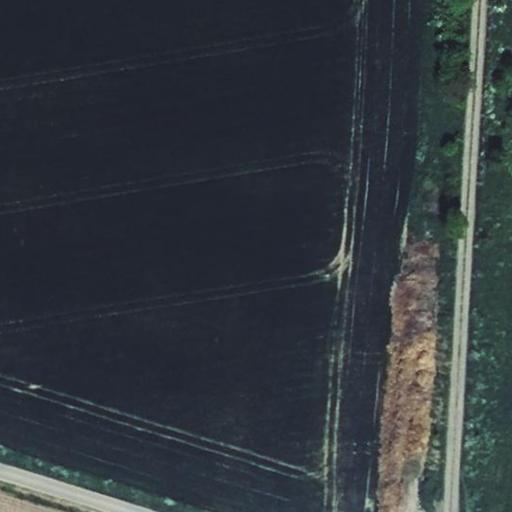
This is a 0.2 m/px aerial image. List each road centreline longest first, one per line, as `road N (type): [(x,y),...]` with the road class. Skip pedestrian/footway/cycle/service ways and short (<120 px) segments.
road 1 (track): [(447,511),(478,0)]
road 2 (residential): [(0,470),(135,511)]
